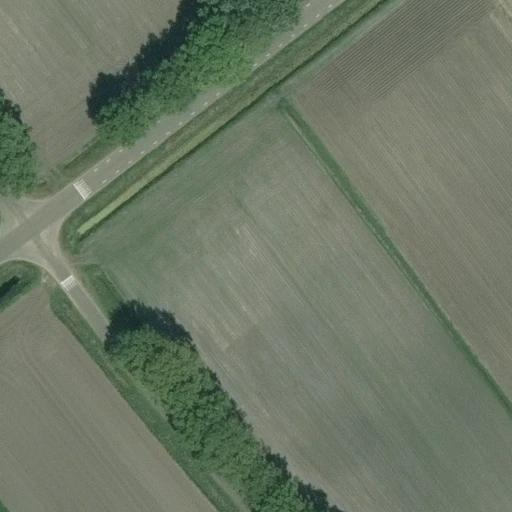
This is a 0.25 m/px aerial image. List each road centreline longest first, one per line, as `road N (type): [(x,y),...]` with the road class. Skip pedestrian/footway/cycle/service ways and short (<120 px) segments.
road 1 (unclassified): [(29,230),(324,0)]
road 2 (unclassified): [(254,511),(123,358),(29,230)]
